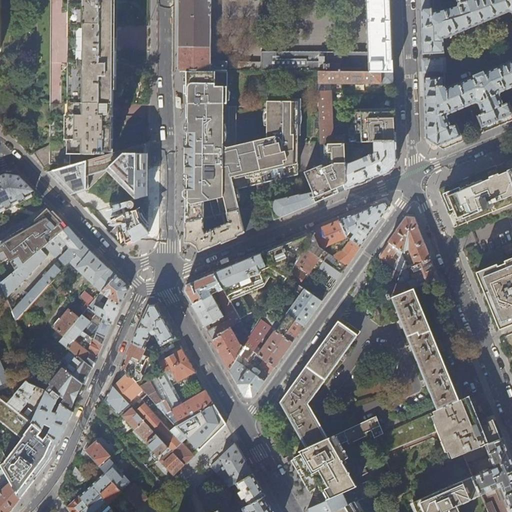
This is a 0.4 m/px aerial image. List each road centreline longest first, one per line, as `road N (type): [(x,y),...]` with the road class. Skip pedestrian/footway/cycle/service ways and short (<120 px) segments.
road 1 (residential): [(245,428),(413,189)]
road 2 (residential): [(413,175),(167,278)]
road 3 (residential): [(166,0),(167,255)]
road 4 (residential): [(20,511),(69,446),(144,290)]
road 5 (residential): [(511,422),(413,189)]
road 6 (residential): [(413,175),(406,0)]
road 7 (residential): [(168,286),(245,428)]
road 8 (residential): [(130,270),(16,160)]
